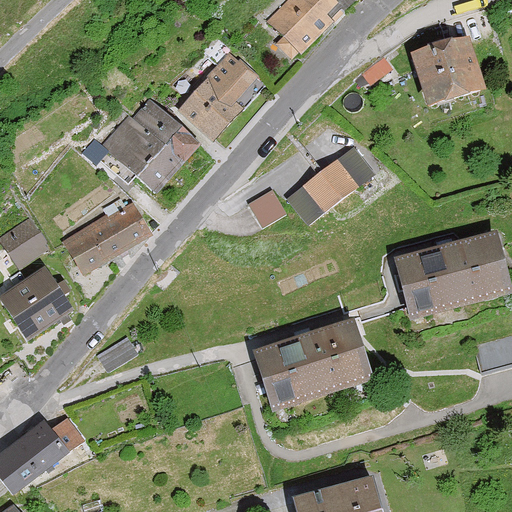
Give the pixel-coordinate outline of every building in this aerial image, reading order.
[(290,59),(297,52),(301,56),(355,0),(288,0),(265,23),(282,39),(277,45),(290,59)] [(429,112),(485,96),(469,41),(413,57),(429,112)] [(178,111),(210,142),(264,85),(231,53),(208,76),(210,78),(178,111)] [(101,148),(154,196),(199,146),(151,102),(132,122),(128,118),(101,148)] [(308,227),(374,177),(354,150),(288,200),(308,227)] [(262,227),(284,214),(270,193),(249,206),(262,227)] [(82,277),(149,237),(130,204),(63,244),(82,277)] [(0,242),(19,271),(52,249),(31,218),(0,238),(0,242)] [(393,262),(410,324),(511,296),(511,295),(496,235),(393,262)] [(0,302),(26,342),(72,311),(44,270),(0,299),(0,302)] [(253,355),(272,414),(373,382),(354,323),(253,355)] [(511,337),(475,347),(482,372),(511,364),(511,337)] [(107,372),(136,355),(127,340),(98,356),(107,372)] [(0,459),(0,479),(15,498),(84,441),(67,420),(53,432),(45,422),(0,459)] [(296,511),(381,511),(374,481),(294,502),(296,511)]
